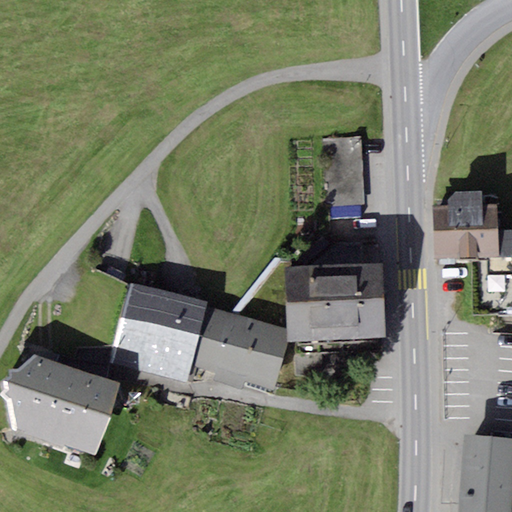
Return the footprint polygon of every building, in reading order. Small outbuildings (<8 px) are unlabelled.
[(364,204),(360,136),(320,139),(325,207),(364,204)] [(434,262),(499,259),(498,234),(496,205),(482,206),(480,190),(455,192),(447,200),(447,208),(431,209),(434,262)] [(511,232),(498,234),(499,259),(511,257),(511,232)] [(382,262),(285,267),(288,329),(288,343),(386,338),(382,262)] [(188,381),(207,300),(129,282),(109,363),(188,381)] [(288,329),(216,310),(194,366),(273,388),(288,343),(288,329)] [(119,384),(43,358),(34,356),(19,371),(12,371),(3,395),(10,401),(11,429),(17,430),(93,457),(119,384)] [(511,511),(511,503),(511,438),(464,434),(457,511),(511,511)]
